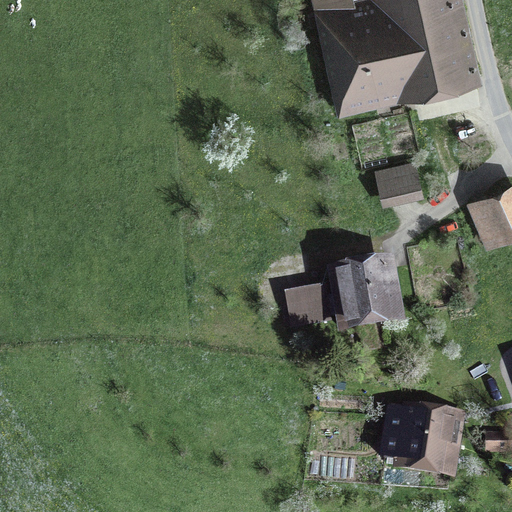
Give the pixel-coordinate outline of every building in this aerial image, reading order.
[(315,0),(322,27),(329,25),(348,99),(464,70),(447,0),(315,0)] [(388,201),(417,194),(411,167),(382,174),(388,201)] [(511,189),(473,205),(486,238),(511,227),(511,189)] [(335,280),(344,328),(397,318),(387,270),(335,280)] [(328,292),(294,298),(298,322),(332,316),(328,292)] [(450,422),(388,408),(378,452),(440,465),(450,422)]
